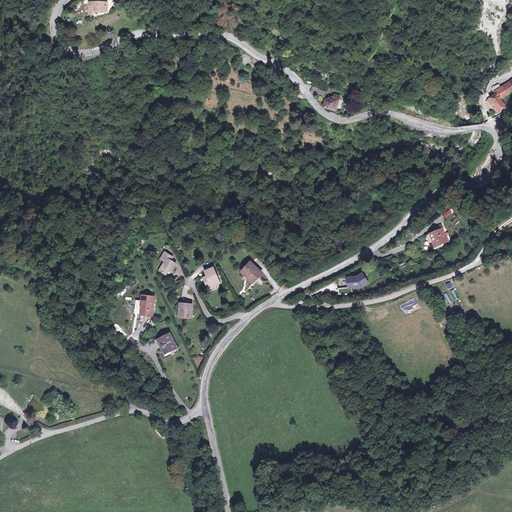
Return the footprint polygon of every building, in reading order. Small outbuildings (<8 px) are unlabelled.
[(110,13),(109,0),(89,0),(89,13),(110,13)] [(511,76),(484,93),(488,99),(498,116),(508,110),(502,100),(511,94),(511,76)] [(312,86),(310,91),(324,96),(326,90),(312,86)] [(348,110),(350,92),(344,91),(330,89),(328,107),(348,110)] [(449,242),(443,228),(428,233),(433,248),(449,242)] [(181,258),(164,248),(159,257),(164,260),(159,271),(171,277),(181,258)] [(264,274),(251,260),(240,271),(253,285),(264,274)] [(223,285),(215,266),(205,270),(207,274),(202,276),(208,291),(223,285)] [(366,274),(346,276),(347,289),(367,287),(366,274)] [(157,295),(141,293),(138,314),(155,316),(157,295)] [(193,304),(180,302),(177,316),(191,318),(193,304)] [(172,332),(156,339),(164,356),(179,349),(172,332)]
